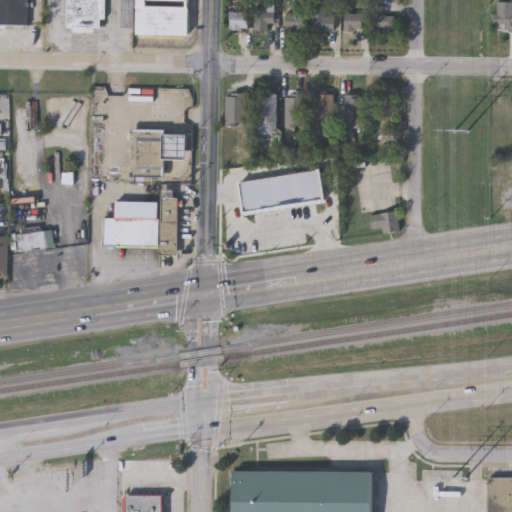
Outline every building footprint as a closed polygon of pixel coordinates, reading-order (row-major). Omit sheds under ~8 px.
[(0,0),(29,0),(29,25),(0,25),(0,0)] [(104,0),(104,27),(67,27),(67,0),(104,0)] [(121,0),(133,0),(133,26),(121,26),(121,0)] [(137,0),(191,0),(191,2),(189,2),(188,36),(136,35),(137,27),(137,0)] [(495,2),(511,2),(511,30),(495,30),(495,2)] [(254,32),(254,8),(273,8),(273,32),(254,32)] [(230,12),(247,12),(247,30),(230,30),(230,12)] [(362,13),(362,30),(345,30),(345,13),(362,13)] [(305,14),(305,32),(285,32),(285,14),(305,14)] [(394,15),(394,32),(372,32),(372,15),(394,15)] [(334,16),(334,32),(312,32),(312,16),(334,16)] [(244,123),(225,123),(225,92),(244,92),(244,123)] [(257,131),(257,92),(276,92),(276,131),(257,131)] [(335,123),(314,123),(314,93),(335,93),(335,123)] [(307,94),(307,127),(285,127),(285,94),(307,94)] [(345,127),(345,94),(366,94),(366,127),(345,127)] [(395,124),(376,124),(376,94),(395,94),(395,124)] [(165,158),(164,176),(131,176),(131,129),(165,129),(165,158)] [(165,129),(188,130),(188,159),(165,158),(165,129)] [(323,209),(323,224),(314,224),(314,242),(342,242),(342,185),(313,185),(314,209),(323,209)] [(178,253),(160,253),(160,189),(178,189),(178,253)] [(373,228),(372,213),(399,210),(399,213),(401,231),(384,233),(383,226),(373,228)] [(158,246),(103,246),(103,218),(158,218),(158,246)] [(54,228),(56,246),(19,251),(17,234),(54,228)] [(0,279),(10,280),(10,238),(0,238),(0,279)] [(232,511),(232,471),(373,471),(372,511),(232,511)] [(511,511),(487,511),(487,476),(511,476),(511,511)] [(163,496),(163,511),(125,511),(125,496),(163,496)]
